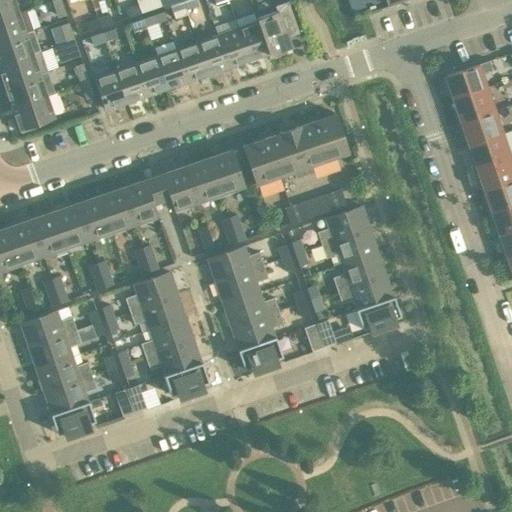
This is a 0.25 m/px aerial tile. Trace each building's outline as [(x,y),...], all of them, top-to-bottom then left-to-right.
[(0,0),(0,17),(18,12),(14,0),(0,0)] [(60,0),(52,0),(51,0),(57,17),(65,14),(60,0)] [(147,0),(138,4),(141,12),(152,8),(149,0),(147,0)] [(184,0),(182,1),(185,9),(197,5),(195,0),(184,0)] [(182,1),(170,5),(175,19),(187,14),(185,9),(182,1)] [(268,52),(268,54),(290,46),(284,29),(296,25),(287,1),(275,5),(276,11),(256,18),(257,21),(258,21),(268,52)] [(141,12),(138,4),(125,8),(128,16),(141,12)] [(25,9),(18,12),(0,17),(0,40),(25,32),(32,29),(25,9)] [(154,14),(142,18),(145,26),(157,22),(166,19),(163,11),(154,14)] [(97,18),(100,26),(112,22),(109,14),(97,18)] [(100,26),(97,18),(85,22),(88,31),(100,26)] [(142,18),(130,22),(133,30),(145,26),(142,18)] [(248,59),(268,52),(258,21),(257,21),(237,28),(248,59)] [(65,41),(74,38),(68,22),(60,25),(65,41)] [(101,32),(104,40),(117,36),(114,28),(101,32)] [(217,35),(228,66),(248,59),(237,28),(217,35)] [(0,40),(0,63),(39,50),(32,29),(25,32),(0,40)] [(104,40),(101,32),(89,36),(92,45),(104,40)] [(197,42),(207,73),(228,66),(217,35),(197,42)] [(74,38),(65,41),(71,58),(79,55),(74,38)] [(207,73),(197,42),(176,49),(187,80),(207,73)] [(187,80),(176,49),(156,56),(166,87),(187,80)] [(0,73),(4,85),(46,71),(39,50),(0,63),(0,73)] [(135,63),(146,94),(166,87),(156,56),(135,63)] [(447,75),(444,76),(449,91),(452,90),(455,97),(488,86),(484,73),(493,70),(490,60),(480,63),(447,74),(447,75)] [(80,82),(88,79),(82,63),(74,65),(80,82)] [(146,94),(135,63),(115,70),(125,101),(146,94)] [(125,101),(115,70),(94,78),(104,108),(125,101)] [(53,91),(46,71),(4,85),(11,105),(46,93),(53,91)] [(88,79),(80,82),(85,99),(93,95),(88,79)] [(457,105),(454,106),(459,121),(496,109),(488,86),(455,97),(457,105)] [(46,93),(11,105),(20,132),(37,126),(37,125),(36,125),(36,122),(54,116),(46,93)] [(496,109),(459,121),(464,137),(468,136),(470,143),(503,132),(496,109)] [(347,151),(333,112),(332,112),(333,114),(326,117),(325,116),(271,135),(285,173),(293,170),(295,177),(311,171),(309,164),(347,151)] [(473,150),(469,151),(475,167),(511,155),(503,132),(470,143),(473,150)] [(255,183),(285,173),(271,135),(250,142),(251,143),(243,145),(243,143),(241,144),(255,183)] [(230,189),(243,185),(231,149),(161,173),(161,174),(152,177),(160,199),(169,196),(173,209),(175,208),(174,206),(184,202),(185,205),(209,196),(208,194),(230,187),(230,189)] [(511,156),(511,155),(475,167),(480,182),(483,181),(486,188),(511,179),(511,156)] [(155,215),(156,215),(152,202),(160,199),(152,177),(144,180),(144,179),(0,228),(0,268),(9,266),(8,263),(30,256),(30,258),(54,250),(53,248),(75,240),(76,242),(99,234),(98,232),(120,224),(121,227),(145,219),(144,216),(154,213),(155,215)] [(488,196),(485,197),(490,212),(511,204),(511,179),(486,188),(488,196)] [(312,198),(317,213),(345,203),(340,188),(312,198)] [(317,213),(312,198),(284,208),(289,223),(317,213)] [(511,204),(490,212),(495,228),(499,226),(501,234),(511,230),(511,204)] [(320,244),(368,227),(363,213),(363,214),(360,205),(324,217),(328,227),(316,231),(320,244)] [(236,214),(228,217),(232,229),(240,226),(236,214)] [(220,220),(224,232),(232,229),(228,217),(220,220)] [(201,240),(209,237),(205,225),(197,228),(201,240)] [(236,241),(244,238),(240,226),(232,229),(236,241)] [(368,227),(320,244),(325,257),(337,253),(340,262),(375,249),(372,242),(373,242),(368,227)] [(228,244),(236,241),(232,229),(224,232),(228,244)] [(504,241),(500,242),(505,258),(511,255),(511,230),(501,234),(504,241)] [(209,237),(201,240),(205,251),(213,249),(209,237)] [(294,253),(303,250),(299,238),(290,241),(294,253)] [(280,258),(289,255),(285,243),(276,246),(280,258)] [(149,244),(141,247),(145,259),(153,256),(149,244)] [(214,280),(262,264),(258,251),(246,255),(242,245),(207,257),(210,266),(214,280)] [(133,250),(137,262),(145,259),(141,247),(133,250)] [(375,249),(340,262),(344,272),(332,276),(335,288),(383,271),(379,259),(378,259),(375,249)] [(303,250),(294,253),(298,265),(307,262),(303,250)] [(289,255),(280,258),(284,270),(293,267),(289,255)] [(158,268),(153,256),(145,259),(149,271),(158,268)] [(145,259),(137,262),(141,274),(149,271),(145,259)] [(104,260),(96,263),(100,275),(108,272),(104,260)] [(88,265),(92,277),(100,275),(96,263),(88,265)] [(262,264),(214,280),(220,295),(222,301),(258,290),(255,281),(267,277),(262,264)] [(129,310),(176,293),(171,279),(168,271),(133,283),(136,293),(124,297),(129,310)] [(383,271),(335,288),(341,303),(353,299),(355,305),(390,293),(388,288),(389,288),(383,271)] [(112,284),(108,272),(100,275),(104,286),(112,284)] [(100,275),(92,277),(96,289),(104,286),(100,275)] [(59,276),(51,278),(55,290),(63,287),(59,276)] [(42,281),(46,293),(55,290),(51,278),(42,281)] [(309,297),(318,294),(314,284),(306,287),(309,297)] [(24,301),(32,298),(28,286),(20,289),(24,301)] [(67,299),(63,287),(55,290),(59,302),(67,299)] [(295,302),(304,299),(300,289),(291,292),(295,302)] [(55,290),(46,293),(51,305),(59,302),(55,290)] [(258,290),(222,301),(226,311),(225,311),(229,323),(277,308),(273,296),(261,301),(258,290)] [(176,293),(129,310),(133,323),(145,319),(148,328),(183,315),(181,308),(176,293)] [(390,293),(355,305),(356,308),(355,308),(361,328),(368,325),(370,331),(395,323),(392,317),(399,315),(392,295),(391,295),(390,293)] [(318,294),(309,297),(314,311),(323,308),(318,294)] [(32,298),(24,301),(28,313),(36,310),(32,298)] [(304,299),(295,302),(300,316),(308,313),(304,299)] [(105,319),(113,315),(109,304),(101,307),(105,319)] [(277,308),(229,323),(235,340),(237,345),(273,334),(270,327),(282,323),(277,308)] [(91,323),(99,321),(95,309),(87,312),(91,323)] [(27,344),(75,329),(71,316),(59,320),(55,310),(20,322),(23,331),(27,344)] [(113,315),(105,319),(109,331),(118,328),(113,315)] [(183,315),(148,328),(152,338),(140,343),(144,354),(191,337),(187,325),(183,315)] [(315,322),(323,346),(335,341),(327,318),(315,322)] [(99,321),(91,323),(95,336),(104,333),(99,321)] [(323,346),(315,322),(303,326),(311,350),(323,346)] [(75,329),(27,344),(33,360),(35,366),(71,354),(68,346),(80,342),(75,329)] [(273,334),(237,345),(238,348),(237,348),(243,368),(250,366),(252,372),(276,363),(274,358),(281,355),(275,335),(273,336),(273,334)] [(191,337),(144,354),(149,369),(161,365),(163,371),(198,359),(197,354),(191,337)] [(120,362),(129,359),(125,349),(116,352),(120,362)] [(71,354),(35,366),(39,376),(38,376),(42,388),(90,372),(87,361),(74,365),(71,354)] [(106,367),(115,364),(111,354),(102,357),(106,367)] [(129,359),(120,362),(125,376),(133,373),(129,359)] [(198,359),(163,371),(164,374),(163,374),(170,394),(177,391),(179,397),(203,389),(201,383),(208,381),(201,361),(199,361),(198,359)] [(115,364),(106,367),(111,381),(119,378),(115,364)] [(90,372),(42,388),(48,405),(49,405),(50,410),(86,398),(83,391),(96,387),(90,372)] [(126,388),(134,411),(145,407),(137,384),(126,388)] [(134,411),(126,388),(114,392),(122,415),(134,411)] [(86,398),(50,410),(51,413),(50,413),(56,433),(63,431),(65,437),(90,428),(88,422),(94,420),(88,400),(87,401),(86,398)]
